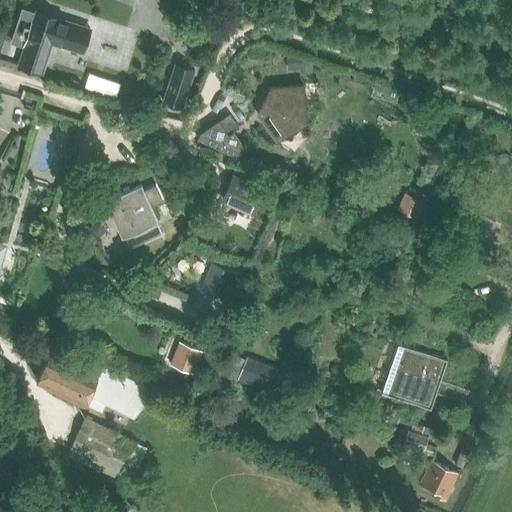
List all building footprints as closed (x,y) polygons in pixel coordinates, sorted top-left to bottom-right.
[(18,66),(30,70),(42,73),(52,43),(83,53),(87,41),(90,29),(59,19),(59,18),(48,15),(35,11),(35,12),(21,8),(10,43),(24,48),(18,66)] [(298,56),(286,57),(287,69),(299,68),(298,56)] [(174,64),(162,102),(182,109),(194,70),(174,64)] [(302,85),(270,88),(258,113),(276,140),(288,132),(299,124),(304,112),(302,85)] [(72,128),(73,124),(71,120),(64,117),(60,120),(58,124),(61,129),(68,131),(72,128)] [(243,147),(233,132),(228,135),(218,121),(200,133),(197,139),(238,158),(243,147)] [(153,140),(135,132),(130,143),(148,151),(153,140)] [(105,201),(122,237),(156,221),(149,205),(162,200),(155,185),(143,190),(140,184),(105,201)] [(425,202),(412,196),(404,212),(417,218),(425,202)] [(225,228),(259,240),(268,216),(258,212),(261,206),(243,199),(241,204),(235,202),(225,228)] [(445,233),(481,252),(493,231),(457,211),(445,233)] [(412,232),(406,249),(441,262),(448,245),(412,232)] [(200,288),(234,300),(243,275),(210,262),(200,288)] [(147,282),(143,294),(157,299),(162,288),(147,282)] [(169,363),(194,373),(203,350),(178,341),(169,363)] [(397,343),(382,392),(387,393),(430,407),(446,359),(402,345),(397,343)] [(50,344),(48,353),(47,354),(34,381),(85,405),(85,404),(102,412),(105,405),(134,418),(157,391),(103,366),(102,368),(50,344)] [(221,350),(212,372),(236,382),(238,378),(279,397),(289,374),(247,357),(245,360),(221,350)] [(127,464),(138,469),(147,447),(137,442),(138,441),(85,417),(73,439),(66,454),(117,478),(124,463),(127,464)] [(402,426),(397,440),(403,442),(402,446),(424,453),(433,455),(436,447),(427,444),(430,436),(432,437),(435,429),(418,424),(417,427),(410,425),(409,430),(408,429),(408,428),(402,426)] [(421,484),(434,490),(433,494),(445,499),(457,473),(431,461),(421,484)]
